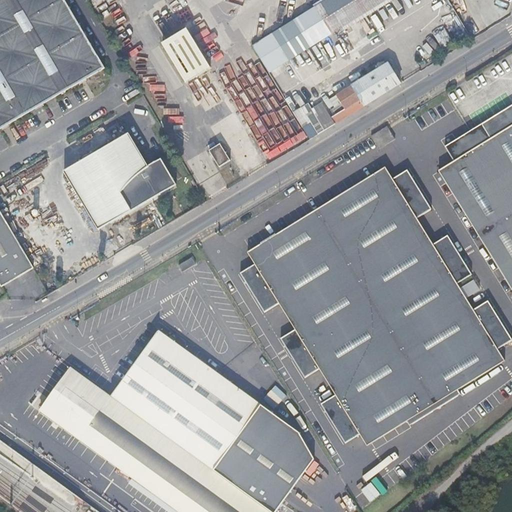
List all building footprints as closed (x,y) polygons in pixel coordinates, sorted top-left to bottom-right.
[(0,0),(0,130),(105,68),(65,0),(0,0)] [(269,73),(387,0),(328,0),(253,47),(269,73)] [(208,68),(185,31),(163,44),(186,83),(209,70),(208,68)] [(338,122),(401,84),(389,64),(337,96),(341,101),(346,109),(334,116),(338,122)] [(341,101),(337,96),(330,100),(334,106),(341,101)] [(325,131),(335,124),(331,118),(322,103),(312,109),(325,131)] [(511,105),(467,133),(447,145),(457,159),(440,170),(511,284),(511,105)] [(317,120),(311,123),(318,135),(324,131),(317,120)] [(318,135),(311,123),(303,128),(310,140),(318,135)] [(398,138),(390,125),(374,135),(381,147),(398,138)] [(149,167),(129,134),(92,156),(126,214),(177,185),(162,160),(149,167)] [(231,161),(221,144),(209,151),(219,168),(231,161)] [(126,214),(92,156),(64,172),(99,231),(126,214)] [(460,388),(507,359),(500,347),(511,339),(511,335),(489,299),(475,308),(459,283),(473,274),(449,234),(435,243),(419,217),(432,209),(408,169),(394,178),(387,167),(249,253),(256,265),(243,273),(267,312),(281,304),(298,330),(285,338),(309,377),(322,369),(338,394),(324,403),(348,442),(362,433),(370,444),(409,420),(412,424),(463,392),(460,388)] [(0,284),(4,292),(36,273),(0,210),(0,284)] [(183,272),(196,265),(191,258),(179,265),(183,272)] [(314,460),(299,432),(158,331),(110,397),(70,369),(40,410),(181,511),(277,511),(283,503),(314,460)] [(273,408),(285,397),(277,388),(265,399),(273,408)] [(371,483),(362,491),(371,502),(380,495),(371,483)]
